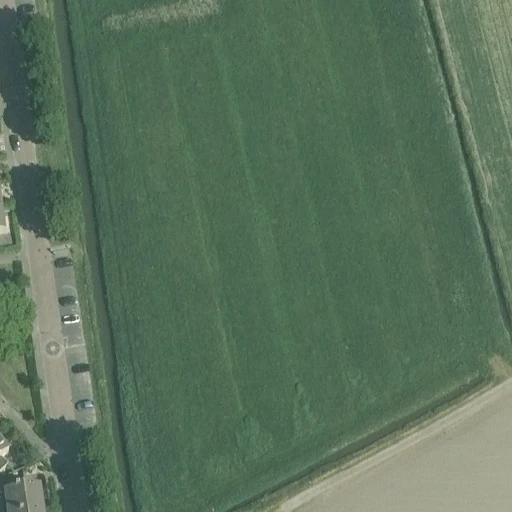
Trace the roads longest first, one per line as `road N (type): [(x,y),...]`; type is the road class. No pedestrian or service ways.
road 1 (unclassified): [(76,511),(1,0)]
road 2 (track): [(288,511),(511,384)]
